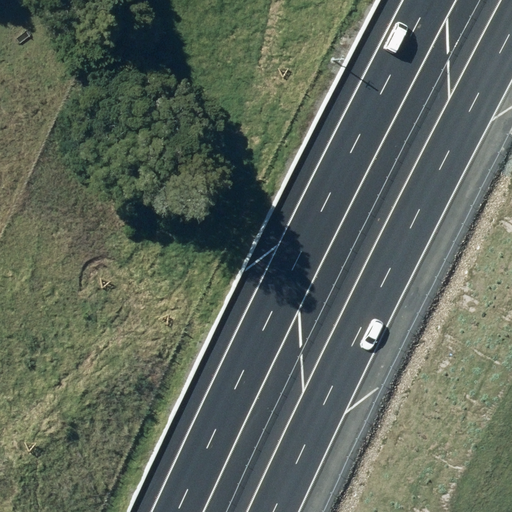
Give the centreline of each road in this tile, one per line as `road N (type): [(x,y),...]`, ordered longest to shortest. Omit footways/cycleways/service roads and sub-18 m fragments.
road 1 (motorway): [(187,511),(285,292),(432,0)]
road 2 (motorway): [(511,32),(274,511)]
